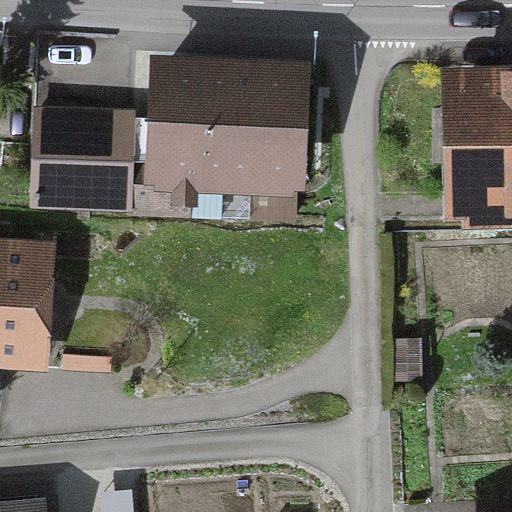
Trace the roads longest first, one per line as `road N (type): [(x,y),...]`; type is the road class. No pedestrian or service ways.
road 1 (residential): [(368,434),(356,5)]
road 2 (residential): [(0,462),(368,434)]
road 3 (secondary): [(356,5),(511,5)]
road 4 (secondary): [(226,0),(356,5)]
